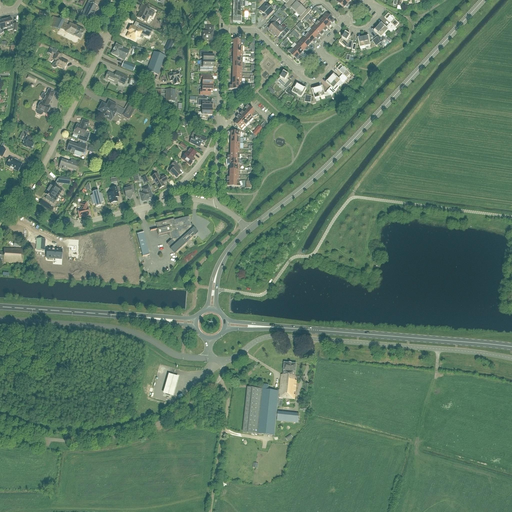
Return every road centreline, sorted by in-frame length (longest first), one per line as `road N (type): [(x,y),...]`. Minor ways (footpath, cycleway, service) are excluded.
road 1 (secondary): [(248,229),(332,160),(483,0)]
road 2 (unclassified): [(511,358),(268,336),(235,357),(208,359)]
road 3 (secondary): [(511,347),(224,325)]
road 4 (unclassified): [(208,359),(176,355),(126,330),(0,319)]
road 5 (secondary): [(0,306),(195,322)]
road 6 (residential): [(0,222),(44,164),(96,59)]
road 7 (track): [(218,380),(227,399),(209,511)]
road 8 (track): [(351,198),(430,93)]
